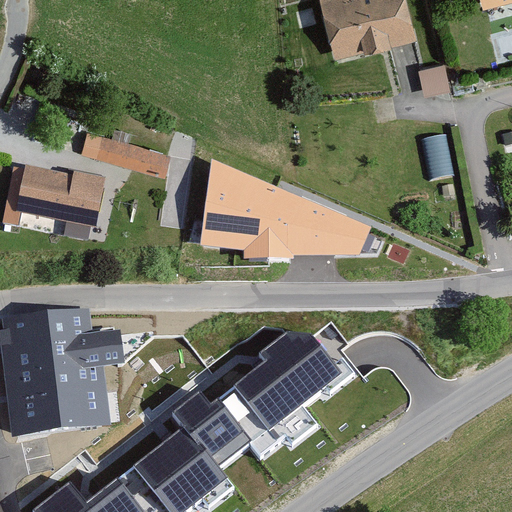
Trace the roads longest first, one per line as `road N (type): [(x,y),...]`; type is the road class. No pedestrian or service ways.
road 1 (residential): [(0,303),(422,294),(509,281)]
road 2 (tertiary): [(511,364),(294,511)]
road 3 (residential): [(511,98),(471,114),(509,281)]
